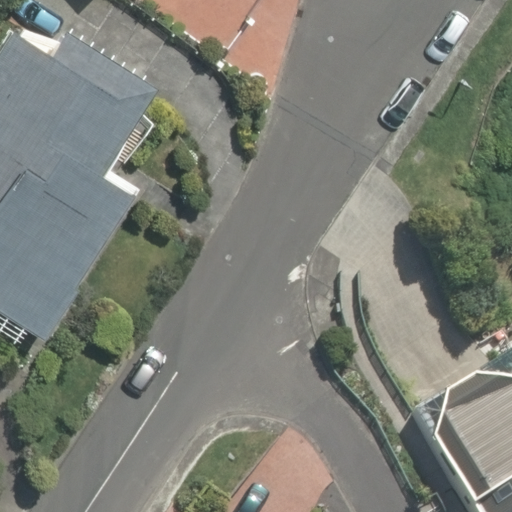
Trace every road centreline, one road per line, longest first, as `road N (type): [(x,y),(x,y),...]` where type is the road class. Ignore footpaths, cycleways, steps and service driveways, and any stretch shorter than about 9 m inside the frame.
road 1 (residential): [(394,0),(251,303)]
road 2 (residential): [(251,303),(101,511)]
road 3 (residential): [(251,303),(376,511)]
